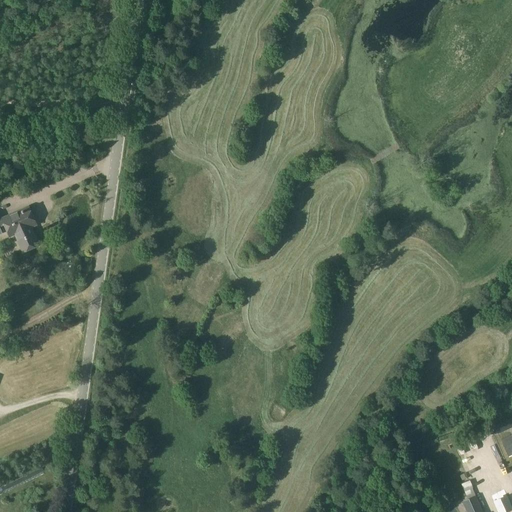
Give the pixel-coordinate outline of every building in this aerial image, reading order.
[(167,170),(159,176),(166,185),(174,178),(167,170)] [(37,226),(30,208),(1,220),(9,238),(15,236),(22,253),(40,246),(32,228),(37,226)] [(507,421),(495,426),(498,434),(510,429),(507,421)] [(511,437),(501,442),(508,459),(511,457),(511,437)] [(511,477),(508,466),(473,479),(481,498),(511,486),(511,477)] [(482,511),(475,496),(463,501),(467,511),(482,511)]
